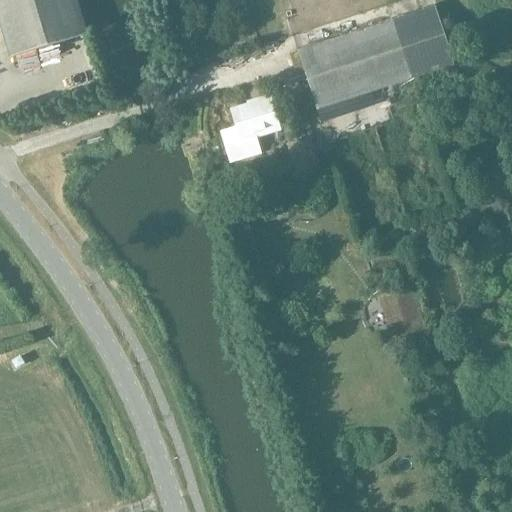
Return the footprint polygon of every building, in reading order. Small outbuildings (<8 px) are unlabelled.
[(86,35),(75,0),(0,0),(0,26),(10,58),(86,35)] [(303,68),(317,110),(383,88),(411,79),(452,66),(433,8),(392,21),(383,24),(298,52),(303,68)] [(240,141),(279,128),(269,97),(254,101),(255,104),(231,111),(240,141)] [(309,141),(287,148),(292,164),(315,158),(309,141)] [(387,288),(376,291),(391,341),(422,332),(409,289),(389,295),(387,288)]
